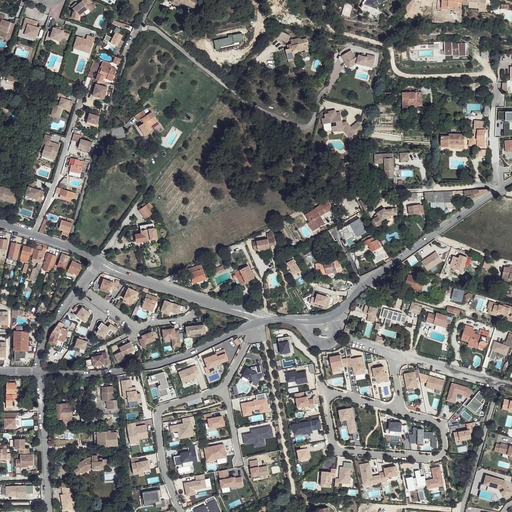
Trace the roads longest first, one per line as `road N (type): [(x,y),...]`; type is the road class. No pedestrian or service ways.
road 1 (residential): [(400,409),(328,397),(336,450),(440,455),(446,444),(439,423),(402,410)]
road 2 (unclassified): [(68,246),(124,61),(154,0)]
road 3 (tertiary): [(333,315),(401,255),(511,180)]
road 4 (unclassified): [(260,321),(293,493),(336,511)]
road 5 (unknown): [(494,83),(489,73),(397,73),(386,44),(332,28),(320,0)]
road 6 (tertiary): [(39,372),(150,364),(249,326)]
road 7 (unclassified): [(271,319),(98,261)]
road 8 (residential): [(225,387),(157,410),(163,467),(181,511)]
road 9 (unclassified): [(33,235),(82,92)]
road 10 (residential): [(39,372),(48,511)]
road 11 (residential): [(497,382),(462,511)]
